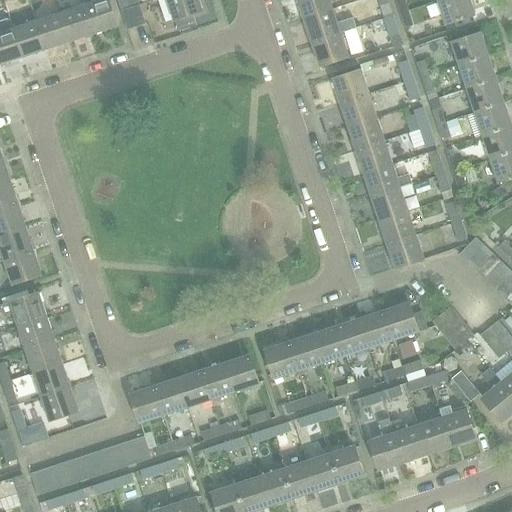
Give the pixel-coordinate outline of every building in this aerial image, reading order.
[(101,0),(84,6),(93,35),(118,27),(108,0),(101,0)] [(117,0),(121,11),(129,8),(126,0),(117,0)] [(163,0),(153,0),(160,18),(169,15),(163,0)] [(203,12),(199,0),(166,0),(174,21),(175,21),(179,32),(197,26),(193,15),(203,12)] [(297,0),(304,20),(333,10),(329,0),(297,0)] [(380,0),(378,1),(384,19),(393,16),(388,0),(380,0)] [(395,0),(401,14),(409,11),(405,0),(395,0)] [(470,0),(442,0),(439,1),(447,26),(476,16),(470,0)] [(129,8),(121,11),(127,30),(145,24),(139,5),(129,8)] [(60,14),(70,42),(93,35),(84,6),(60,14)] [(304,20),(311,43),(341,33),(356,28),(353,18),(337,24),(333,10),(304,20)] [(409,11),(401,14),(406,29),(414,26),(409,11)] [(37,21),(46,50),(70,42),(60,14),(37,21)] [(399,35),(393,16),(384,19),(393,47),(403,44),(399,35)] [(9,18),(0,20),(0,65),(23,58),(13,29),(9,18)] [(13,29),(23,58),(46,50),(37,21),(13,29)] [(341,33),(311,43),(319,67),(349,58),(341,33)] [(452,42),(460,67),(489,57),(481,33),(452,42)] [(387,56),(360,64),(363,72),(371,69),(370,67),(373,66),(374,69),(390,64),(387,56)] [(460,67),(468,90),(497,81),(489,57),(460,67)] [(399,64),(405,83),(414,80),(407,61),(399,64)] [(418,63),(423,79),(431,76),(426,61),(418,63)] [(332,80),(340,104),(369,95),(361,70),(332,80)] [(431,76),(423,79),(427,93),(435,91),(431,76)] [(414,80),(405,83),(412,102),(420,99),(414,80)] [(468,90),(475,114),(505,104),(497,81),(468,90)] [(348,128),(376,118),(369,95),(340,104),(348,128)] [(475,114),(483,137),(511,127),(511,126),(505,104),(475,114)] [(420,129),(421,130),(429,127),(423,108),(414,111),(415,114),(405,117),(410,133),(420,129)] [(433,111),(438,126),(447,123),(442,108),(433,111)] [(468,110),(460,113),(468,135),(476,132),(468,110)] [(348,128),(356,151),(384,142),(376,118),(348,128)] [(447,123),(438,126),(443,141),(451,138),(447,123)] [(429,127),(421,130),(427,149),(436,146),(429,127)] [(511,127),(483,137),(491,161),(511,153),(511,127)] [(384,142),(356,151),(363,175),(392,166),(384,142)] [(511,153),(491,161),(499,185),(511,181),(511,153)] [(430,158),(436,176),(437,177),(446,174),(439,155),(430,158)] [(449,157),(454,173),(462,170),(457,155),(449,157)] [(0,183),(10,180),(2,157),(0,157),(0,183)] [(363,175),(371,199),(412,185),(408,175),(396,179),(392,166),(363,175)] [(462,170),(454,173),(458,188),(467,185),(462,170)] [(446,174),(437,177),(444,200),(453,197),(452,192),(446,174)] [(0,209),(18,204),(10,180),(0,183),(0,209)] [(412,185),(371,199),(379,222),(408,212),(403,198),(415,194),(412,185)] [(493,201),(504,195),(500,189),(490,195),(493,201)] [(445,205),(451,224),(461,221),(455,202),(445,205)] [(0,236),(26,228),(18,204),(0,209),(0,236)] [(416,236),(408,212),(379,222),(387,245),(416,236)] [(461,221),(451,224),(458,243),(467,240),(461,221)] [(487,222),(480,229),(488,238),(495,231),(487,222)] [(0,262),(4,261),(33,251),(26,228),(0,236),(0,248),(1,251),(0,250),(0,262)] [(416,236),(387,245),(395,270),(424,260),(416,236)] [(468,264),(485,247),(476,238),(459,256),(468,264)] [(498,249),(510,260),(511,257),(511,250),(504,243),(498,249)] [(476,273),(494,255),(485,247),(468,264),(476,273)] [(4,261),(12,285),(41,275),(33,251),(4,261)] [(476,273),(485,281),(503,264),(494,255),(476,273)] [(485,281),(494,290),(511,272),(503,264),(485,281)] [(511,288),(511,272),(494,290),(503,298),(511,288)] [(511,288),(503,298),(511,306),(511,304),(511,288)] [(13,314),(17,327),(46,317),(38,293),(9,302),(0,305),(0,308),(3,317),(13,314)] [(409,303),(384,311),(394,340),(427,329),(421,312),(413,314),(409,303)] [(433,323),(440,332),(460,317),(452,308),(433,323)] [(360,319),(370,348),(394,340),(384,311),(360,319)] [(17,327),(25,350),(54,341),(46,317),(17,327)] [(440,332),(448,341),(467,326),(460,317),(440,332)] [(337,327),(346,356),(370,348),(360,319),(337,327)] [(511,338),(498,322),(489,329),(508,352),(511,348),(511,338)] [(467,326),(448,341),(455,351),(475,336),(467,326)] [(346,356),(337,327),(313,334),(323,363),(346,356)] [(508,352),(489,329),(480,337),(498,359),(508,352)] [(323,363),(313,334),(289,342),(299,371),(323,363)] [(62,364),(54,341),(25,350),(33,374),(62,364)] [(299,371),(289,342),(265,350),(274,379),(299,371)] [(224,363),(234,393),(258,385),(249,355),(224,363)] [(403,367),(405,376),(422,370),(420,362),(403,367)] [(0,363),(0,379),(1,384),(10,381),(3,363),(0,363)] [(224,363),(201,371),(210,400),(234,393),(224,363)] [(33,374),(40,397),(69,387),(62,364),(33,374)] [(405,376),(403,367),(382,374),(385,382),(405,376)] [(501,423),(511,414),(511,396),(490,368),(481,375),(493,390),(481,399),(501,423)] [(490,368),(511,396),(511,374),(502,383),(490,368)] [(177,379),(187,408),(210,400),(201,371),(177,379)] [(425,377),(428,386),(447,380),(444,371),(425,377)] [(453,381),(467,398),(470,402),(480,394),(461,371),(451,379),(453,381)] [(355,383),(358,391),(376,385),(373,377),(355,383)] [(428,386),(425,377),(407,383),(410,392),(428,386)] [(177,379),(154,386),(164,415),(187,408),(177,379)] [(16,400),(10,381),(1,384),(8,403),(16,400)] [(462,402),(467,398),(453,381),(449,385),(462,402)] [(358,391),(355,383),(336,390),(339,398),(358,391)] [(164,415),(154,386),(130,394),(139,423),(164,415)] [(380,392),(383,401),(402,395),(399,386),(380,392)] [(78,412),(69,387),(40,397),(48,421),(78,412)] [(308,398),(311,407),(328,401),(326,392),(308,398)] [(383,401),(380,392),(361,398),(364,407),(383,401)] [(288,405),(278,408),(281,417),(291,413),(311,407),(308,398),(288,405)] [(315,413),(318,422),(338,416),(335,407),(315,413)] [(18,431),(26,429),(20,410),(12,413),(18,431)] [(441,418),(451,447),(475,439),(466,410),(441,418)] [(251,426),(270,420),(268,412),(249,418),(251,426)] [(318,422),(315,413),(297,419),(300,428),(318,422)] [(451,447),(441,418),(418,425),(427,455),(451,447)] [(378,423),(383,437),(369,441),(379,471),(403,463),(390,422),(389,419),(378,423)] [(390,422),(403,463),(427,455),(418,425),(404,430),(401,419),(390,422)] [(219,427),(222,436),(242,429),(239,421),(219,427)] [(269,429),(271,437),(291,431),(288,422),(269,429)] [(222,436),(219,427),(201,433),(204,442),(222,436)] [(0,432),(0,438),(3,447),(13,444),(8,429),(0,432)] [(271,437),(269,429),(250,435),(252,443),(271,437)] [(132,440),(139,462),(151,459),(143,436),(132,440)] [(191,436),(172,443),(175,451),(194,445),(191,436)] [(222,444),(225,452),(244,446),(241,438),(222,444)] [(139,462),(132,440),(121,444),(128,466),(139,462)] [(175,451),(172,443),(154,449),(157,457),(175,451)] [(13,444),(3,447),(8,463),(18,459),(13,444)] [(128,466),(121,444),(109,447),(117,470),(128,466)] [(225,452),(222,444),(203,450),(205,458),(225,452)] [(329,454),(338,484),(363,476),(353,446),(329,454)] [(117,470),(109,447),(98,451),(105,473),(117,470)] [(105,473),(98,451),(87,455),(94,477),(105,473)] [(338,484),(329,454),(305,462),(315,492),(338,484)] [(94,477),(87,455),(75,459),(83,481),(94,477)] [(83,481),(75,459),(64,462),(71,485),(83,481)] [(177,459),(158,465),(161,473),(180,467),(177,459)] [(71,485),(64,462),(53,466),(60,488),(71,485)] [(315,492),(305,462),(282,470),(292,499),(315,492)] [(161,473),(158,465),(139,471),(142,479),(161,473)] [(60,488),(53,466),(41,470),(49,492),(60,488)] [(49,492),(41,470),(30,473),(37,496),(49,492)] [(259,477),(269,507),(292,499),(282,470),(259,477)] [(131,474),(112,480),(114,488),(133,482),(131,474)] [(19,495),(23,507),(31,504),(22,476),(6,481),(8,487),(16,485),(19,495)] [(235,485),(244,511),(253,511),(269,507),(259,477),(235,485)] [(114,488),(112,480),(93,486),(96,494),(114,488)] [(244,511),(235,485),(211,493),(217,511),(244,511)] [(83,489),(65,495),(67,504),(86,498),(83,489)] [(19,495),(9,498),(13,510),(23,507),(19,495)] [(67,504),(65,495),(45,502),(48,510),(67,504)] [(172,505),(174,511),(201,511),(196,497),(172,505)] [(9,498),(0,501),(0,502),(3,511),(7,511),(13,510),(9,498)]
